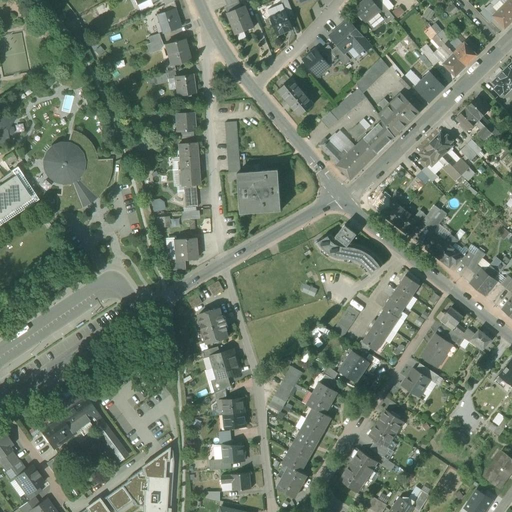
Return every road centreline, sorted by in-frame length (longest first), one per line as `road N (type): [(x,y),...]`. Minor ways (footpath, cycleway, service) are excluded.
road 1 (residential): [(220,264),(0,404)]
road 2 (residential): [(200,8),(220,264)]
road 3 (residential): [(220,264),(255,373),(270,511)]
road 4 (residential): [(340,197),(511,36)]
road 5 (tertiary): [(340,197),(511,340)]
road 6 (tertiary): [(249,91),(340,197)]
road 7 (residential): [(340,197),(220,264)]
road 8 (residential): [(340,0),(249,91)]
